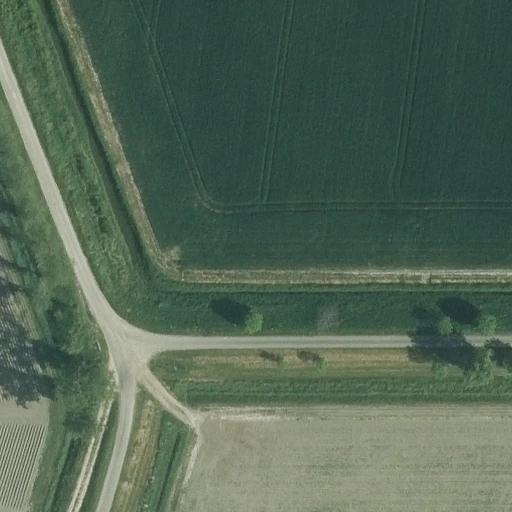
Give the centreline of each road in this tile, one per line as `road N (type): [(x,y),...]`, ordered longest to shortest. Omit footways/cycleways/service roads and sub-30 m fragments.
road 1 (unclassified): [(511,344),(128,344)]
road 2 (unclassified): [(128,344),(86,288),(0,60)]
road 3 (unclassified): [(100,511),(125,427),(128,344)]
